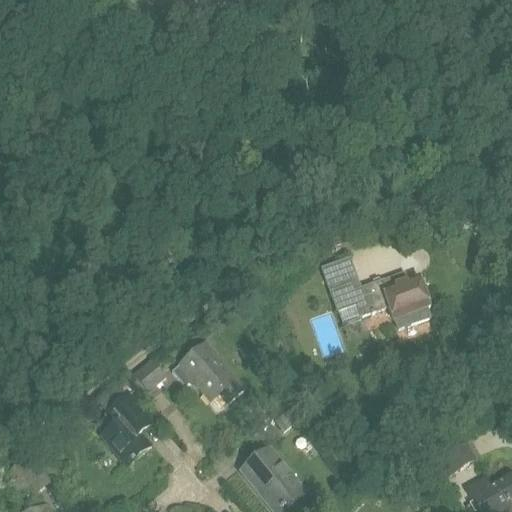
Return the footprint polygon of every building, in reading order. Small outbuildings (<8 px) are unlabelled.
[(431,309),(420,279),(387,292),(384,284),(354,295),(351,288),(337,294),(334,285),(328,287),(338,315),(357,308),(361,320),(389,309),(394,323),(395,323),(399,332),(431,320),(428,311),(431,309)] [(430,331),(410,341),(415,350),(435,340),(430,331)] [(182,368),(182,369),(175,375),(188,391),(196,385),(213,406),(222,398),(229,406),(246,392),(208,346),(182,368)] [(152,362),(134,377),(149,396),(152,394),(153,397),(160,391),(158,388),(168,380),(152,362)] [(419,378),(387,390),(398,426),(431,417),(419,378)] [(134,430),(145,419),(127,398),(103,419),(113,430),(101,440),(127,470),(151,450),(140,437),(134,430)] [(284,437),(296,427),(280,409),(269,418),(284,437)] [(468,444),(441,458),(451,478),(478,462),(468,444)] [(32,458),(27,462),(27,461),(3,480),(5,482),(0,486),(0,498),(1,500),(12,491),(20,500),(43,482),(44,484),(49,480),(41,468),(51,460),(42,448),(31,456),(32,458)] [(317,469),(326,464),(319,450),(310,455),(317,469)] [(273,454),(244,478),(271,511),(284,511),(306,495),(273,454)] [(108,472),(121,482),(129,473),(116,462),(108,472)] [(390,468),(379,477),(386,489),(399,481),(390,468)] [(473,511),(511,511),(511,477),(492,489),(487,480),(467,491),(474,504),(470,506),(473,511)]
